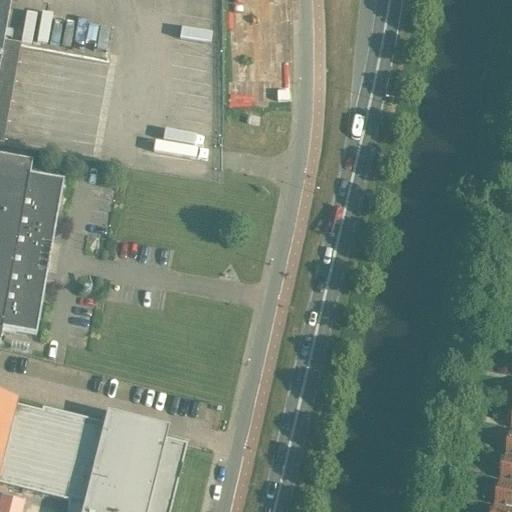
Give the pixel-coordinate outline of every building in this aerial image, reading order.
[(0,0),(0,140),(1,141),(19,42),(3,39),(9,0),(0,0)] [(105,40),(113,12),(92,7),(85,34),(105,40)] [(0,330),(1,327),(34,333),(61,179),(28,173),(31,159),(0,154),(0,330)] [(0,511),(172,511),(189,444),(168,439),(171,427),(109,412),(106,423),(45,408),(44,411),(18,404),(19,401),(0,396),(0,511)] [(511,430),(508,429),(503,452),(511,453),(511,430)] [(511,456),(503,455),(498,477),(511,479),(511,456)] [(511,482),(498,479),(492,502),(511,505),(511,482)]
